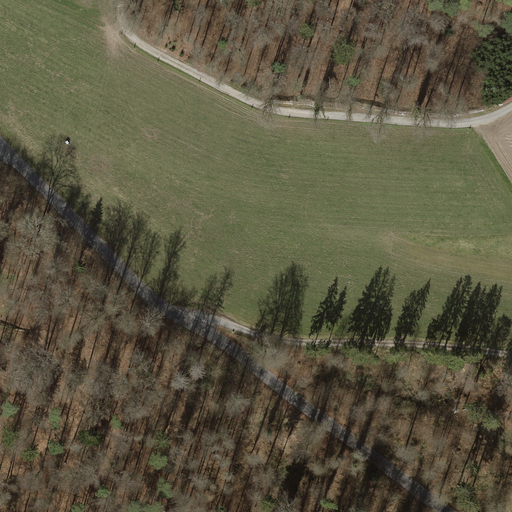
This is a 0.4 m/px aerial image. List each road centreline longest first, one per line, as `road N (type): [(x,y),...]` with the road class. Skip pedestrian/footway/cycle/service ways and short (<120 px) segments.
road 1 (unclassified): [(0,143),(125,273),(446,511)]
road 2 (track): [(511,106),(449,123),(276,110),(134,38),(123,0)]
road 3 (track): [(177,316),(208,317),(277,340),(511,355)]
road 4 (track): [(0,335),(45,359),(119,418),(156,433),(294,400)]
